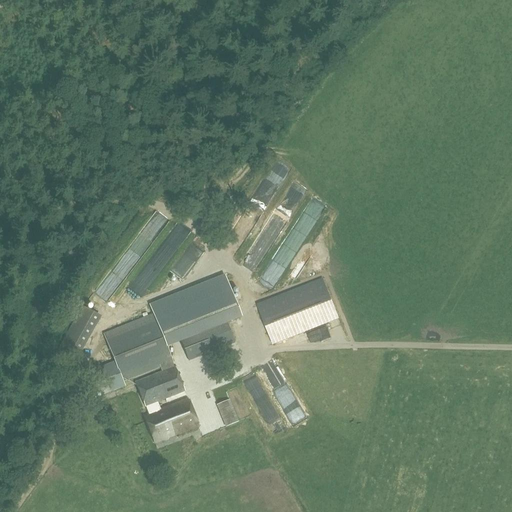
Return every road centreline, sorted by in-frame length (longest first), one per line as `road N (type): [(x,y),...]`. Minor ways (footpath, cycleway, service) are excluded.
road 1 (unclassified): [(511,349),(291,346)]
road 2 (track): [(204,225),(0,175)]
